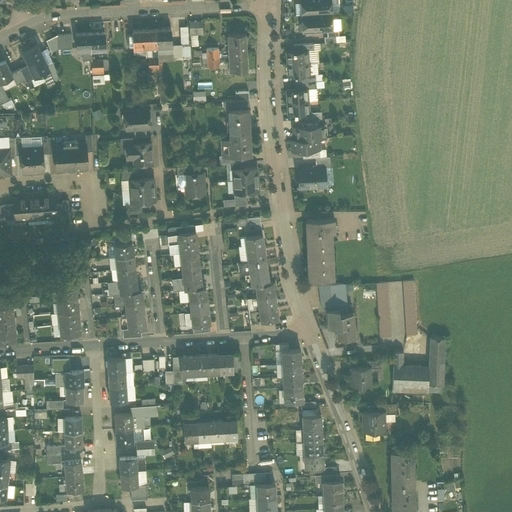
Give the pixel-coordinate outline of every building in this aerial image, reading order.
[(300,0),(301,3),(302,14),(332,12),(330,0),(300,0)] [(332,18),(332,12),(302,14),(303,32),(326,30),(333,30),(332,18)] [(340,18),(332,18),(333,30),(338,29),(341,29),(340,18)] [(187,26),(179,26),(180,43),(188,43),(187,26)] [(170,29),(156,30),(157,48),(171,47),(171,45),(170,29)] [(133,49),(142,48),(142,30),(132,31),(132,35),(133,46),(133,49)] [(156,30),(142,30),(142,48),(145,48),(152,48),(157,48),(156,30)] [(104,32),(90,33),(91,51),(105,51),(104,32)] [(91,56),(91,51),(90,33),(76,34),(77,52),(82,52),(86,51),(87,56),(91,56)] [(227,34),(228,56),(246,55),(245,33),(227,34)] [(57,35),(57,36),(58,49),(72,48),(71,34),(57,35)] [(196,35),(189,35),(190,43),(190,46),(199,46),(198,35),(196,35)] [(24,48),(36,44),(34,36),(21,40),(24,48)] [(49,53),(58,49),(57,36),(44,42),(47,48),(49,53)] [(188,43),(180,43),(180,45),(181,44),(182,56),(191,56),(190,46),(190,43),(188,43)] [(173,45),(174,57),(182,56),(181,44),(180,45),(173,45)] [(20,68),(25,79),(34,75),(35,77),(42,73),(49,70),(46,64),(40,52),(37,45),(23,52),(29,64),(20,68)] [(171,53),(157,54),(158,57),(158,61),(174,61),(174,57),(173,45),(171,45),(171,47),(171,53)] [(47,48),(40,52),(46,64),(52,61),(48,53),(49,53),(47,48)] [(206,52),(206,58),(218,57),(218,48),(206,49),(206,52)] [(286,51),(287,63),(308,62),(308,50),(308,49),(293,50),(286,51)] [(314,49),(308,50),(308,62),(319,61),(318,49),(314,49)] [(86,51),(82,52),(83,59),(92,59),(91,56),(87,56),(86,51)] [(247,70),(246,55),(228,56),(229,71),(247,70)] [(148,58),(148,72),(158,72),(158,61),(158,57),(152,57),(148,58)] [(219,67),(218,57),(206,58),(207,67),(219,67)] [(92,76),(103,75),(103,65),(107,65),(107,60),(92,61),(92,76)] [(0,63),(0,82),(12,76),(13,76),(11,73),(5,61),(0,63)] [(49,70),(52,76),(58,73),(52,61),(46,64),(49,70)] [(316,62),(308,62),(287,63),(288,76),(295,75),(309,75),(309,74),(315,74),(317,74),(316,62)] [(12,76),(15,84),(25,79),(20,68),(11,73),(13,76),(12,76)] [(42,73),(45,80),(48,86),(55,83),(55,82),(52,76),(49,70),(42,73)] [(45,80),(42,73),(35,77),(31,79),(34,85),(45,80)] [(31,79),(35,77),(34,75),(25,79),(29,87),(34,85),(31,79)] [(103,75),(92,76),(93,83),(104,83),(104,80),(103,80),(103,75)] [(0,84),(3,90),(15,84),(12,76),(0,82),(0,84)] [(350,87),(350,81),(342,82),(343,89),(350,88),(350,87)] [(145,99),(145,104),(160,103),(160,101),(159,93),(159,85),(151,86),(152,99),(150,99),(145,99)] [(286,89),(287,102),(308,100),(307,88),(296,88),(286,89)] [(316,88),(307,88),(308,100),(317,100),(316,88)] [(206,91),(193,91),(194,101),(206,101),(206,91)] [(235,92),(235,100),(249,99),(248,91),(235,92)] [(176,92),(159,93),(160,101),(176,100),(176,92)] [(7,100),(1,103),(7,108),(14,105),(11,98),(7,100)] [(309,111),(308,100),(287,102),(288,114),(294,114),(309,113),(309,111)] [(103,117),(100,108),(91,111),(95,120),(103,117)] [(130,123),(130,128),(134,128),(145,128),(149,127),(148,109),(125,111),(126,122),(129,121),(129,123),(130,123)] [(228,110),(229,132),(249,130),(248,109),(228,110)] [(298,120),(303,120),(313,119),(312,112),(312,111),(309,111),(309,113),(294,114),(295,120),(298,120)] [(45,113),(37,113),(37,122),(45,121),(45,113)] [(296,132),(297,139),(318,138),(324,137),(323,124),(317,124),(303,125),(299,126),(293,126),(294,132),(296,132)] [(134,128),(134,137),(138,137),(146,136),(145,128),(134,128)] [(250,154),(249,130),(229,132),(229,139),(225,139),(226,155),(240,155),(250,154)] [(40,135),(31,136),(31,146),(41,145),(40,135)] [(0,148),(9,148),(8,137),(8,136),(0,136),(0,148)] [(22,147),(31,146),(31,136),(21,137),(22,147)] [(138,143),(138,137),(134,137),(120,138),(120,145),(127,144),(138,143)] [(319,150),(318,138),(297,139),(291,139),(292,151),(302,151),(319,150)] [(55,170),(71,169),(70,140),(64,141),(63,142),(63,144),(54,144),(54,152),(55,170)] [(75,140),(70,140),(71,169),(87,168),(86,152),(86,142),(77,143),(77,141),(75,140)] [(134,158),(134,163),(152,162),(151,142),(138,143),(127,144),(128,158),(134,158)] [(41,145),(31,146),(33,172),(43,171),(42,153),(42,145),(41,145)] [(23,173),(33,172),(31,146),(22,147),(21,147),(21,155),(23,173)] [(0,174),(11,174),(9,155),(9,148),(0,148),(0,174)] [(302,151),(303,158),(315,157),(320,157),(319,150),(302,151)] [(226,163),(230,163),(240,162),(240,155),(226,155),(221,155),(218,155),(219,163),(226,163)] [(315,157),(316,167),(325,166),(325,167),(330,166),(329,156),(326,156),(320,157),(315,157)] [(177,166),(177,174),(179,174),(184,174),(195,173),(195,165),(177,166)] [(298,168),(299,188),(326,186),(326,185),(325,167),(325,166),(316,167),(298,168)] [(330,166),(325,167),(326,185),(333,184),(332,166),(330,166)] [(233,168),(234,180),(258,179),(258,178),(257,178),(257,173),(257,167),(242,168),(233,168)] [(121,170),(121,180),(129,179),(139,178),(139,169),(121,170)] [(184,174),(185,185),(186,195),(189,195),(192,197),(195,196),(197,194),(205,193),(203,172),(195,173),(184,174)] [(129,179),(130,191),(154,189),(153,177),(139,178),(129,179)] [(122,191),(130,191),(129,179),(121,180),(122,191)] [(258,192),(258,179),(234,180),(234,193),(245,193),(258,192)] [(155,201),(154,189),(130,191),(131,203),(142,202),(155,201)] [(130,191),(122,191),(123,204),(127,204),(131,204),(131,203),(130,191)] [(235,206),(235,208),(246,206),(245,193),(234,193),(235,199),(235,206)] [(55,195),(41,196),(42,217),(43,223),(52,222),(52,216),(56,216),(56,204),(55,195)] [(28,218),(42,217),(41,196),(26,197),(28,218)] [(14,219),(28,218),(26,197),(12,198),(13,204),(14,219)] [(127,204),(127,214),(142,213),(142,202),(131,203),(131,204),(127,204)] [(244,225),(249,224),(248,218),(233,219),(234,226),(244,225)] [(313,273),(313,279),(330,278),(328,233),(335,232),(334,218),(306,220),(306,224),(309,224),(309,232),(307,232),(307,239),(311,239),(312,244),(307,244),(307,250),(312,250),(312,255),(308,255),(308,262),(312,262),(313,267),(308,267),(308,273),(313,273)] [(178,232),(183,232),(182,226),(167,228),(168,234),(178,233),(178,232)] [(196,238),(195,230),(183,232),(178,232),(178,233),(179,240),(196,238)] [(118,234),(119,243),(131,242),(129,232),(118,234)] [(168,244),(179,242),(179,240),(178,233),(168,234),(167,234),(168,244)] [(160,244),(168,244),(167,234),(159,235),(160,244)] [(245,237),(247,249),(264,247),(262,234),(245,237)] [(93,237),(89,242),(94,247),(99,242),(93,237)] [(238,250),(247,249),(245,237),(239,238),(241,246),(238,246),(238,250)] [(196,238),(179,240),(179,242),(180,252),(197,250),(196,238)] [(119,243),(114,244),(116,256),(133,254),(132,242),(131,242),(119,243)] [(169,254),(172,253),(180,252),(179,242),(168,244),(169,254)] [(109,257),(116,256),(114,244),(109,245),(108,246),(109,257)] [(247,249),(249,261),(265,259),(264,247),(247,249)] [(247,249),(238,250),(240,262),(249,261),(247,249)] [(180,252),(182,264),(199,262),(197,250),(180,252)] [(174,265),(182,264),(180,252),(172,253),(174,265)] [(116,256),(117,268),(134,266),(133,254),(116,256)] [(111,269),(117,268),(116,256),(109,257),(110,269),(111,269)] [(265,259),(249,261),(250,273),(267,270),(265,259)] [(242,274),(250,273),(249,261),(240,262),(242,274)] [(182,264),(183,276),(200,274),(199,262),(182,264)] [(117,268),(119,280),(136,278),(134,266),(117,268)] [(252,285),(256,284),(269,282),(267,270),(250,273),(252,285)] [(200,274),(183,276),(184,289),(188,288),(202,286),(200,274)] [(178,289),(184,289),(183,276),(172,278),(172,279),(174,278),(175,289),(173,289),(173,290),(178,289)] [(136,278),(119,280),(120,292),(124,292),(137,290),(136,278)] [(116,293),(120,292),(119,280),(113,281),(110,281),(111,293),(113,293),(116,293)] [(256,284),(257,296),(274,294),(273,282),(269,282),(256,284)] [(56,289),(56,284),(52,284),(53,301),(60,300),(59,289),(56,289)] [(328,307),(328,309),(339,308),(339,314),(347,313),(345,288),(347,287),(347,286),(345,287),(345,284),(331,285),(333,306),(328,307)] [(319,285),(321,308),(328,307),(333,306),(331,285),(319,285)] [(188,288),(190,300),(207,298),(206,286),(202,286),(188,288)] [(59,289),(60,300),(77,299),(76,292),(76,287),(59,289)] [(180,301),(190,300),(188,288),(184,289),(178,289),(180,301)] [(137,290),(124,292),(126,304),(143,302),(141,290),(137,290)] [(117,305),(126,304),(124,292),(120,292),(116,293),(117,305)] [(11,293),(0,294),(0,306),(12,305),(11,293)] [(257,296),(257,297),(259,308),(276,306),(274,294),(257,296)] [(248,310),(259,308),(257,297),(247,298),(248,310)] [(190,300),(191,312),(208,310),(207,298),(190,300)] [(78,310),(77,299),(60,300),(61,312),(78,310)] [(126,304),(127,316),(144,314),(143,302),(126,304)] [(0,306),(0,317),(14,316),(12,305),(0,306)] [(276,306),(259,308),(261,321),(263,320),(274,319),(278,318),(276,306)] [(265,329),(263,320),(261,321),(259,308),(248,310),(251,330),(265,329)] [(353,312),(347,313),(339,314),(339,308),(328,309),(328,310),(330,327),(336,326),(337,335),(344,334),(345,338),(355,337),(353,312)] [(79,321),(78,310),(61,312),(62,323),(79,321)] [(210,323),(208,310),(191,312),(192,325),(208,323),(210,323)] [(61,312),(54,312),(51,313),(52,324),(53,324),(56,324),(62,323),(61,312)] [(146,326),(144,314),(127,316),(128,328),(139,327),(146,326)] [(0,317),(0,329),(15,328),(14,316),(0,317)] [(263,320),(265,329),(275,329),(274,319),(263,320)] [(80,333),(79,321),(62,323),(63,335),(71,334),(80,333)] [(208,323),(192,325),(193,332),(211,330),(210,329),(208,329),(208,323)] [(121,329),(122,337),(140,336),(139,327),(128,328),(121,329)] [(0,341),(16,340),(15,328),(0,329),(0,341)] [(430,336),(429,366),(428,383),(443,384),(445,337),(430,336)] [(275,343),(276,351),(282,351),(282,350),(289,350),(288,343),(275,343)] [(282,364),(285,363),(301,362),(300,349),(289,350),(282,350),(282,351),(282,364)] [(394,351),(393,364),(403,365),(403,351),(394,351)] [(232,353),(219,354),(220,370),(220,372),(226,371),(226,369),(232,369),(232,371),(233,371),(233,369),(232,353)] [(200,371),(207,370),(206,354),(194,355),(194,371),(195,373),(200,373),(200,371)] [(219,354),(206,354),(207,370),(207,373),(213,372),(213,370),(220,370),(219,354)] [(194,355),(180,356),(181,374),(182,374),(187,374),(187,372),(194,371),(194,355)] [(182,380),(182,374),(181,374),(180,356),(172,356),(173,370),(173,383),(182,382),(182,380)] [(51,371),(55,371),(65,371),(69,371),(69,370),(69,357),(51,358),(51,371)] [(107,359),(108,373),(125,372),(124,358),(107,359)] [(301,375),(301,362),(285,363),(285,370),(283,370),(283,376),(285,376),(301,375)] [(403,365),(393,364),(392,390),(408,391),(409,365),(403,365)] [(33,365),(23,366),(23,376),(24,389),(34,388),(34,386),(33,378),(33,365)] [(428,391),(428,383),(429,366),(409,365),(408,391),(428,392),(428,391)] [(350,367),(351,385),(371,385),(371,367),(365,367),(350,367)] [(65,371),(66,385),(83,385),(83,370),(69,370),(69,371),(65,371)] [(165,370),(166,383),(173,383),(173,370),(165,370)] [(59,385),(65,385),(66,385),(65,371),(55,371),(55,385),(59,385)] [(133,371),(125,372),(126,386),(133,385),(133,371)] [(126,386),(125,372),(108,373),(109,387),(126,386)] [(302,388),(301,375),(285,376),(286,383),(283,383),(284,389),(286,389),(302,388)] [(0,378),(1,391),(10,390),(9,377),(7,377),(0,378)] [(442,392),(443,384),(428,383),(428,391),(442,392)] [(83,399),(83,385),(66,385),(65,385),(65,395),(65,400),(83,399)] [(134,385),(133,385),(126,386),(127,400),(135,400),(134,385)] [(127,400),(126,386),(109,387),(109,401),(127,400)] [(303,401),(302,388),(286,389),(286,396),(284,396),(284,402),(301,401),(303,401)] [(1,391),(2,403),(5,403),(13,402),(12,390),(10,390),(1,391)] [(46,400),(46,408),(63,408),(63,399),(46,400)] [(5,403),(6,410),(15,410),(18,410),(17,402),(13,402),(5,403)] [(384,411),(384,414),(395,414),(396,414),(396,403),(378,404),(378,411),(384,411)] [(155,415),(155,405),(142,406),(131,406),(132,413),(132,416),(143,415),(155,415)] [(363,431),(365,431),(379,431),(385,431),(384,421),(384,414),(384,411),(378,411),(362,411),(363,431)] [(115,429),(133,428),(132,416),(132,413),(114,414),(115,429)] [(303,428),(305,428),(321,427),(321,414),(302,415),(302,416),(305,416),(305,423),(303,423),(303,426),(303,428)] [(143,415),(132,416),(133,428),(140,427),(142,427),(143,427),(143,415)] [(64,417),(65,431),(82,431),(81,417),(64,417)] [(223,419),(210,420),(211,436),(211,438),(217,438),(217,436),(223,435),(223,419)] [(236,419),(223,419),(223,435),(224,438),(226,441),(237,441),(237,437),(236,419)] [(210,420),(197,421),(198,437),(198,439),(204,439),(204,436),(211,436),(210,420)] [(191,437),(198,437),(197,421),(184,422),(185,440),(191,440),(191,437)] [(142,440),(142,427),(140,427),(133,428),(134,441),(136,441),(142,440)] [(304,441),(306,441),(322,440),(321,427),(305,428),(306,436),(303,436),(304,441)] [(134,442),(134,441),(133,428),(115,429),(116,443),(134,442)] [(296,442),(304,441),(303,436),(303,428),(295,429),(296,442)] [(7,442),(10,441),(15,441),(14,429),(13,429),(7,429),(7,442)] [(82,445),(82,431),(65,431),(65,445),(82,445)] [(379,439),(379,431),(365,431),(365,439),(366,439),(379,439)] [(211,438),(204,439),(198,439),(198,447),(211,446),(211,443),(211,438)] [(136,441),(136,448),(154,447),(154,439),(142,440),(136,441)] [(304,454),(306,454),(322,453),(322,440),(306,441),(306,448),(304,449),(304,454)] [(304,441),(296,442),(296,454),(304,454),(304,449),(304,441)] [(61,454),(61,445),(46,445),(46,454),(61,454)] [(171,446),(161,451),(164,458),(174,454),(171,446)] [(136,448),(136,455),(154,454),(154,447),(136,448)] [(0,457),(9,459),(10,448),(0,448),(0,457)] [(391,450),(392,483),(413,483),(412,450),(391,450)] [(323,466),(322,453),(306,454),(307,461),(304,461),(305,467),(308,467),(314,467),(323,466)] [(46,463),(61,462),(61,454),(46,454),(46,463)] [(119,457),(120,471),(137,470),(136,457),(136,456),(119,457)] [(0,470),(9,472),(10,459),(9,459),(0,457),(0,470)] [(144,457),(136,457),(137,470),(145,470),(144,457)] [(64,462),(65,476),(82,474),(81,460),(64,462)] [(315,474),(323,474),(336,473),(336,466),(323,466),(314,467),(315,474)] [(0,470),(0,483),(7,484),(9,472),(0,470)] [(138,484),(137,470),(120,471),(121,486),(130,485),(132,485),(138,485),(138,484)] [(145,470),(137,470),(138,484),(146,484),(145,470)] [(271,472),(265,472),(259,472),(254,473),(248,473),(246,473),(243,473),(232,473),(232,479),(232,485),(236,485),(243,485),(243,484),(249,484),(250,484),(254,483),(256,483),(260,483),(265,483),(271,483),(274,482),(277,482),(277,474),(275,472),(271,472)] [(83,489),(82,474),(65,476),(66,490),(83,489)] [(340,479),(325,480),(326,488),(323,488),(323,494),(326,494),(342,493),(341,479),(340,479)] [(454,480),(444,484),(446,491),(456,488),(454,480)] [(257,497),(259,497),(275,496),(274,482),(271,483),(265,483),(260,483),(259,484),(259,491),(257,491),(257,497)] [(25,483),(26,495),(35,495),(35,483),(25,483)] [(413,509),(413,483),(392,483),(392,509),(413,509)] [(14,485),(7,484),(6,496),(13,496),(14,485)] [(132,485),(133,499),(147,498),(146,484),(138,484),(138,485),(132,485)] [(191,500),(193,500),(209,499),(208,486),(190,487),(190,488),(192,488),(193,494),(190,494),(191,500)] [(324,507),(327,507),(342,506),(342,493),(326,494),(326,502),(324,502),(324,507)] [(276,509),(275,496),(259,497),(260,505),(257,505),(258,510),(260,510),(276,509)] [(257,505),(257,497),(250,497),(248,497),(249,511),(251,510),(258,510),(257,505)] [(191,511),(209,511),(209,499),(193,500),(194,507),(191,508),(191,511)] [(191,511),(191,508),(191,500),(186,500),(183,501),(183,511),(191,511)]
